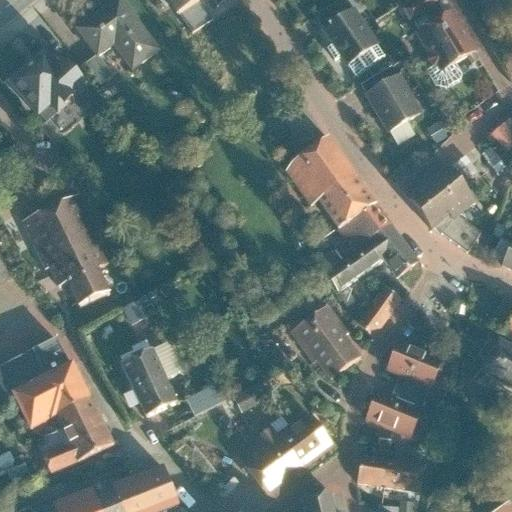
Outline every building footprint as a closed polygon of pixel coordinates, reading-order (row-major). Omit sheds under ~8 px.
[(162,53),(123,0),(118,0),(77,30),(100,60),(115,47),(135,73),(162,53)] [(172,0),(181,15),(204,0),(172,0)] [(348,0),(318,20),(326,32),(359,10),(352,0),(348,0)] [(421,0),(407,9),(416,24),(444,8),(438,0),(421,0)] [(382,46),(359,10),(326,32),(348,67),(382,46)] [(459,13),(419,35),(442,77),(482,55),(459,13)] [(48,51),(10,85),(41,119),(54,108),(62,116),(94,88),(67,60),(61,65),(48,51)] [(363,87),(369,97),(402,78),(396,67),(363,87)] [(402,78),(369,97),(392,136),(425,117),(402,78)] [(511,118),(493,136),(507,150),(511,145),(511,118)] [(441,123),(430,129),(438,143),(449,136),(441,123)] [(380,206),(331,139),(295,166),(343,233),(380,206)] [(493,147),(484,153),(501,176),(510,170),(493,147)] [(451,169),(410,202),(432,232),(435,230),(450,218),(454,222),(459,218),(476,205),(451,169)] [(113,264),(80,196),(27,222),(60,290),(70,285),(82,310),(116,296),(102,270),(113,264)] [(380,206),(343,233),(359,255),(379,240),(396,228),(380,206)] [(405,276),(422,264),(396,228),(379,240),(394,261),(405,276)] [(332,275),(345,295),(394,261),(379,240),(359,255),(332,275)] [(377,340),(404,302),(387,290),(360,328),(377,340)] [(511,297),(508,296),(492,327),(511,336),(511,297)] [(126,309),(132,325),(149,320),(143,304),(126,309)] [(331,310),(293,336),(316,367),(319,365),(334,386),(366,358),(331,310)] [(488,346),(479,360),(486,364),(481,372),(511,390),(511,348),(499,342),(494,350),(488,346)] [(447,362),(403,344),(390,375),(400,380),(431,392),(434,394),(447,362)] [(71,368),(58,345),(0,372),(0,407),(15,401),(32,435),(58,423),(71,448),(44,459),(53,478),(117,449),(76,365),(71,368)] [(179,406),(154,352),(122,366),(147,421),(179,406)] [(392,399),(423,412),(431,392),(400,380),(392,399)] [(197,419),(227,404),(219,386),(188,401),(197,419)] [(235,398),(244,416),(261,407),(252,390),(235,398)] [(392,399),(381,394),(368,425),(414,444),(427,413),(423,412),(392,399)] [(273,505),(302,483),(299,478),(336,450),(312,418),(275,446),(269,439),(241,460),(273,505)] [(396,450),(394,462),(421,466),(423,454),(396,450)] [(0,473),(0,474),(18,465),(11,453),(0,458),(0,473)] [(363,457),(361,472),(425,482),(427,467),(421,466),(394,462),(363,457)] [(12,477),(18,484),(32,471),(25,465),(12,477)] [(179,511),(165,471),(141,480),(152,511),(179,511)] [(423,497),(425,482),(361,472),(358,487),(423,497)] [(152,511),(141,480),(115,489),(123,511),(152,511)] [(123,511),(115,489),(95,497),(100,511),(123,511)] [(100,511),(95,497),(75,504),(77,511),(100,511)] [(336,511),(334,498),(304,505),(305,511),(336,511)]
